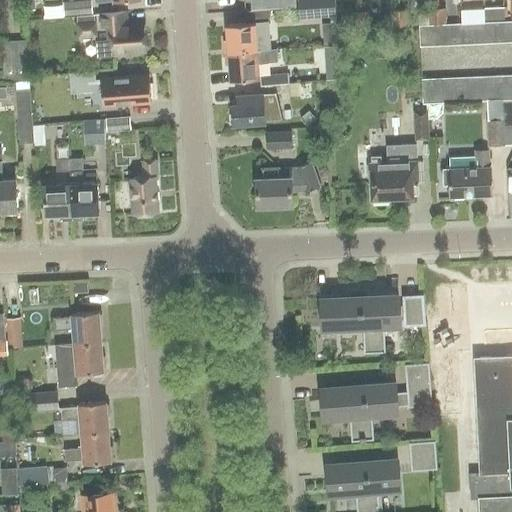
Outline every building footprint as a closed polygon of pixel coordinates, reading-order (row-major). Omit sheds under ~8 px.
[(32,10),(31,0),(23,0),(24,10),(32,10)] [(85,0),(64,2),(65,16),(93,13),(92,0),(85,0)] [(295,0),(250,0),(252,13),(297,10),(295,0)] [(334,0),(298,0),(299,18),(335,17),(334,0)] [(505,21),(505,7),(485,8),(486,22),(493,22),(504,21),(505,21)] [(438,24),(438,8),(428,9),(429,25),(430,25),(438,24)] [(447,24),(446,8),(438,8),(438,24),(441,24),(447,24)] [(399,27),(399,9),(390,9),(390,27),(399,27)] [(408,27),(408,9),(399,9),(399,27),(408,27)] [(362,27),(361,11),(353,11),(353,27),(362,27)] [(370,27),(370,11),(361,11),(362,27),(370,27)] [(107,26),(108,39),(96,40),(98,57),(131,54),(131,51),(148,50),(147,36),(145,36),(144,22),(128,24),(127,12),(101,13),(102,27),(107,26)] [(98,37),(97,21),(95,21),(95,15),(77,16),(78,22),(76,23),(78,39),(98,37)] [(505,42),(504,21),(493,22),(494,42),(505,42)] [(256,22),(226,25),(229,52),(258,50),(271,49),(269,23),(256,24),(256,22)] [(484,43),(483,22),(472,23),(473,43),(484,43)] [(493,22),(486,22),(483,22),(484,43),(494,42),(493,22)] [(463,44),(462,23),(451,24),(452,44),(463,44)] [(473,43),(472,23),(462,23),(463,44),(473,43)] [(441,24),(438,24),(430,25),(431,45),(442,45),(441,24)] [(451,24),(447,24),(441,24),(442,45),(452,44),(451,24)] [(431,45),(430,25),(429,25),(420,25),(421,46),(431,45)] [(26,40),(3,41),(5,81),(28,80),(26,40)] [(342,63),(341,44),(326,45),(327,64),(342,63)] [(258,50),(229,52),(231,80),(261,78),(260,75),(259,63),(278,61),(277,49),(271,49),(258,50)] [(95,71),(77,72),(70,73),(72,93),(103,90),(104,105),(152,101),(150,75),(102,79),(102,80),(96,80),(95,71)] [(289,74),(265,75),(265,85),(289,84),(289,74)] [(497,100),(496,75),(485,76),(486,100),(487,100),(497,100)] [(507,100),(506,75),(496,75),(497,100),(507,100)] [(476,101),(475,76),(464,77),(465,101),(476,101)] [(486,100),(485,76),(475,76),(476,101),(486,100)] [(455,102),(454,77),(443,78),(444,102),(455,102)] [(465,101),(464,77),(454,77),(455,102),(465,101)] [(434,103),(433,78),(422,79),(423,103),(428,103),(434,103)] [(444,102),(443,78),(433,78),(434,103),(444,102)] [(295,98),(313,97),(312,81),(294,82),(295,98)] [(35,142),(31,89),(16,90),(20,143),(35,142)] [(239,104),(233,105),(234,124),(283,120),(277,93),(238,95),(239,104)] [(511,99),(507,100),(497,100),(487,100),(488,145),(505,144),(505,125),(511,124),(511,99)] [(444,102),(434,103),(428,103),(428,110),(428,119),(438,119),(444,112),(444,102)] [(428,119),(428,110),(414,111),(415,140),(429,139),(428,119)] [(317,120),(311,113),(302,121),(308,128),(317,120)] [(131,117),(106,119),(107,132),(131,130),(131,117)] [(106,143),(105,119),(84,121),(86,145),(106,143)] [(44,122),(33,122),(35,142),(35,143),(45,142),(44,122)] [(296,140),(312,138),(311,128),(295,130),(296,140)] [(292,131),(267,132),(267,148),(292,148),(292,131)] [(413,178),(418,178),(417,144),(388,145),(389,159),(390,162),(371,163),(373,201),(390,201),(390,196),(413,196),(413,178)] [(492,194),(491,166),(490,166),(489,149),(476,150),(476,157),(452,158),(452,168),(444,168),(444,184),(450,184),(451,196),(455,196),(455,198),(465,198),(464,195),(492,194)] [(98,183),(83,183),(82,170),(84,170),(84,157),(70,158),(71,170),(71,184),(73,219),(82,218),(85,215),(97,215),(97,212),(99,212),(98,183)] [(71,170),(70,158),(57,159),(57,171),(71,170)] [(2,161),(0,160),(0,210),(18,210),(16,179),(3,180),(2,161)] [(155,177),(158,177),(156,161),(144,162),(145,177),(131,178),(134,213),(158,211),(155,177)] [(305,192),(320,186),(311,162),(296,167),(296,168),(279,168),(279,167),(262,168),(262,170),(263,170),(263,179),(257,179),(258,205),(262,205),(262,207),(272,207),(272,205),(293,204),(292,190),(304,190),(305,192)] [(73,219),(71,184),(45,185),(46,214),(48,214),(48,217),(60,216),(64,219),(73,219)] [(73,284),(74,293),(88,292),(88,283),(73,284)] [(399,295),(323,299),(324,327),(363,325),(365,352),(386,351),(385,324),(400,324),(399,295)] [(427,325),(426,310),(403,311),(404,326),(427,325)] [(73,328),(74,343),(102,340),(101,325),(103,325),(102,314),(100,314),(100,311),(72,313),(72,316),(54,318),(55,330),(73,328)] [(9,347),(24,346),(21,318),(7,319),(9,347)] [(103,356),(102,340),(74,343),(76,358),(58,359),(59,371),(77,370),(77,373),(104,370),(104,367),(106,367),(105,356),(103,356)] [(7,341),(0,341),(0,355),(8,355),(7,341)] [(433,405),(429,362),(405,364),(408,391),(396,392),(395,383),(322,388),(325,417),(350,415),(352,440),(374,438),(372,413),(398,411),(397,406),(409,405),(409,407),(433,405)] [(13,379),(13,393),(30,392),(29,378),(13,379)] [(59,409),(58,390),(32,392),(33,411),(59,409)] [(81,418),(82,433),(109,431),(108,415),(110,415),(109,404),(107,404),(107,401),(79,403),(80,406),(62,408),(63,420),(81,418)] [(28,436),(27,426),(17,427),(17,437),(28,436)] [(111,446),(109,431),(82,433),(83,448),(65,449),(66,461),(84,460),(84,463),(112,461),(111,457),(114,457),(113,446),(111,446)] [(15,440),(0,441),(0,455),(16,455),(15,440)] [(438,468),(436,440),(410,442),(412,470),(438,468)] [(399,487),(397,459),(328,464),(331,493),(356,491),(357,511),(380,511),(378,489),(399,487)] [(46,465),(19,468),(20,484),(48,482),(47,468),(46,465)] [(68,481),(67,467),(47,468),(48,482),(68,481)] [(18,468),(2,468),(2,476),(18,476),(18,468)] [(115,511),(114,492),(83,494),(84,511),(115,511)]
